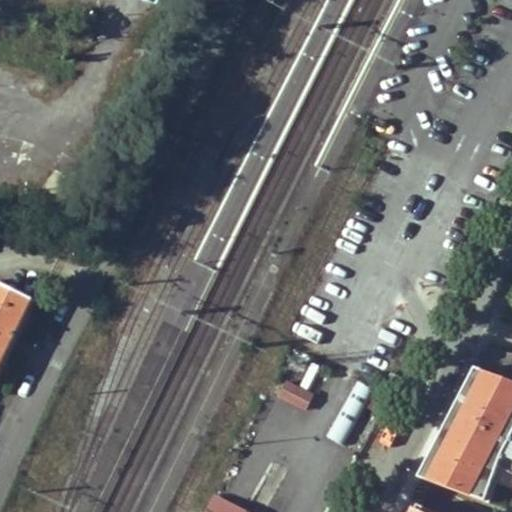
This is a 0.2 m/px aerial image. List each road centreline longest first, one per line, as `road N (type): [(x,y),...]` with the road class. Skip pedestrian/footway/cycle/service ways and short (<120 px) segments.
road 1 (unclassified): [(0,474),(231,0)]
road 2 (residential): [(365,511),(511,250)]
